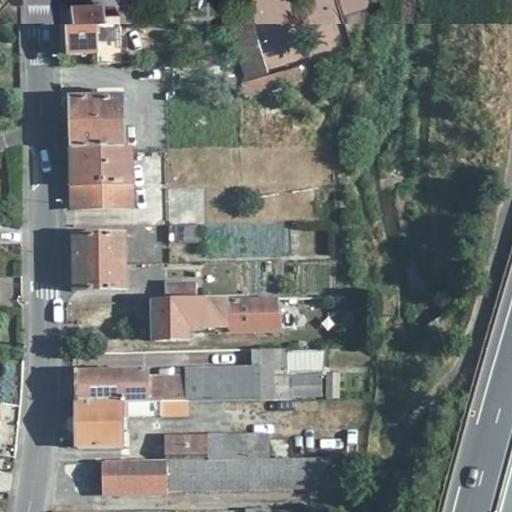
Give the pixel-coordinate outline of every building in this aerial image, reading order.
[(95,16),(94,5),(67,6),(69,54),(96,53),(96,64),(121,63),(119,16),(95,16)] [(266,74),(249,16),(228,23),(238,59),(245,80),(266,74)] [(287,19),(254,30),(269,74),(303,63),(287,19)] [(150,74),(150,62),(132,63),(132,74),(150,74)] [(303,82),(300,68),(280,74),(284,87),(303,82)] [(284,87),(280,74),(241,85),(245,99),(284,87)] [(147,81),(150,203),(173,202),(170,80),(147,81)] [(72,101),(73,150),(124,149),(123,100),(72,101)] [(0,151),(21,146),(21,126),(0,132),(0,151)] [(124,149),(73,150),(73,185),(74,209),(132,207),(131,186),(131,149),(124,149)] [(350,209),(350,208),(334,208),(333,222),(362,221),(361,210),(350,209)] [(75,265),(124,264),(124,237),(75,237),(75,265)] [(125,292),(124,264),(75,265),(75,292),(125,292)] [(165,283),(166,302),(195,301),(195,284),(165,283)] [(296,298),(278,299),(279,307),(296,307),(296,298)] [(279,333),(279,307),(278,299),(226,300),(227,328),(227,333),(279,333)] [(195,301),(166,302),(153,302),(154,341),(189,341),(189,328),(227,328),(226,300),(195,301)] [(280,368),(280,350),(252,351),(252,369),(258,368),(271,368),(280,368)] [(341,365),(360,366),(361,353),(341,352),(341,365)] [(76,403),(122,402),(142,402),(160,402),(188,401),(258,400),(271,399),(271,396),(271,375),(271,368),(258,368),(252,369),(187,370),(187,377),(148,378),(148,371),(76,372),(76,403)] [(321,396),(321,375),(271,375),(271,396),(321,396)] [(188,401),(160,402),(160,416),(188,415),(188,401)] [(122,416),(122,402),(76,403),(76,417),(71,418),(67,423),(68,429),(72,433),(77,433),(77,448),(123,447),(122,416)] [(122,416),(143,416),(142,402),(122,402),(122,416)] [(142,402),(143,416),(160,416),(160,402),(142,402)] [(166,461),(268,459),(268,435),(166,437),(166,461)] [(330,458),(268,459),(166,461),(166,490),(313,489),(330,458)] [(166,494),(166,490),(166,461),(102,463),(104,496),(166,494)]
